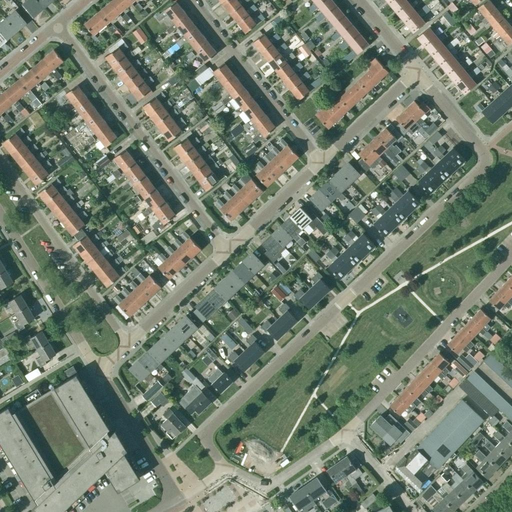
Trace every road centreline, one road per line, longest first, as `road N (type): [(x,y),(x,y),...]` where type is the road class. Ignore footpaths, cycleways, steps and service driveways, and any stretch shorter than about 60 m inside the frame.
road 1 (residential): [(225,469),(201,435),(484,169),(483,152),(416,74)]
road 2 (residential): [(227,251),(58,25)]
road 3 (residential): [(346,432),(511,256)]
road 4 (residential): [(127,345),(0,159)]
road 5 (residential): [(321,163),(192,0)]
road 6 (unclassified): [(96,374),(0,219)]
road 7 (unclassified): [(176,497),(96,374)]
road 8 (residential): [(225,469),(266,486),(346,432)]
road 9 (residential): [(127,345),(227,251)]
road 10 (residential): [(321,163),(416,74)]
road 11 (residential): [(227,251),(321,163)]
